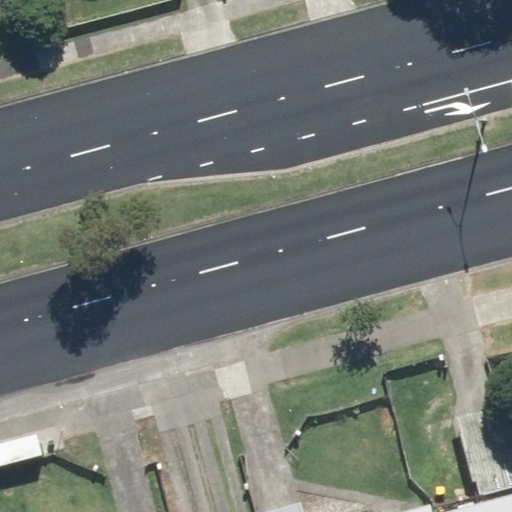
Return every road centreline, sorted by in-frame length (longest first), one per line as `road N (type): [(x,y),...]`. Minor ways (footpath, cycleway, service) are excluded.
road 1 (primary): [(511,192),(0,332)]
road 2 (primary): [(0,177),(511,38)]
